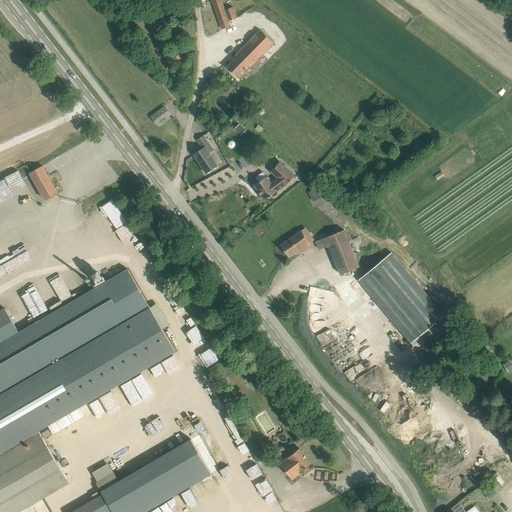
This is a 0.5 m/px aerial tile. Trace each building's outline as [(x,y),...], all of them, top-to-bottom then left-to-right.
[(167,0),(162,0),(156,4),(162,12),(171,5),(167,0)] [(212,0),(222,29),(231,26),(229,21),(237,18),(234,7),(225,10),(221,0),(212,0)] [(227,67),(237,77),(251,65),(252,66),(275,43),(261,30),(236,55),(238,56),(227,67)] [(166,60),(174,67),(182,58),(175,51),(166,60)] [(165,106),(151,116),(157,125),(171,114),(165,106)] [(240,123),(234,129),(241,134),(246,129),(240,123)] [(259,134),(260,134),(264,129),(258,124),(255,129),(254,130),(259,134)] [(206,173),(211,171),(218,166),(210,153),(212,151),(207,144),(212,140),(209,135),(204,139),(202,136),(197,139),(203,148),(194,154),(206,173)] [(265,200),(269,197),(272,195),(273,196),(274,196),(277,194),(278,192),(277,191),(287,184),(295,174),(279,161),(271,172),(279,179),(272,184),(267,177),(254,185),(265,200)] [(58,192),(49,176),(43,166),(31,172),(45,199),(58,192)] [(312,199),(320,195),(316,188),(308,192),(312,199)] [(102,219),(107,217),(110,225),(125,219),(116,198),(97,206),(102,219)] [(511,213),(444,256),(460,281),(511,248),(511,213)] [(289,257),(293,254),(297,252),(298,254),(311,244),(302,230),(281,245),(289,257)] [(316,242),(319,249),(328,246),(340,274),(360,266),(345,230),(316,242)] [(387,259),(356,284),(407,346),(438,321),(387,259)] [(511,266),(470,293),(480,308),(485,305),(490,312),(511,298),(511,266)] [(85,416),(80,408),(152,365),(167,356),(176,351),(128,269),(19,332),(6,308),(0,311),(0,511),(19,511),(69,483),(39,432),(50,425),(51,428),(43,432),(47,438),(54,433),(85,416)] [(75,297),(70,286),(55,293),(47,276),(32,283),(45,311),(75,297)] [(207,365),(218,360),(210,339),(198,344),(207,365)] [(233,356),(216,367),(224,379),(240,368),(233,356)] [(503,363),(507,370),(511,366),(511,361),(510,358),(503,363)] [(172,430),(177,441),(196,433),(192,422),(172,430)] [(96,482),(101,491),(103,494),(71,511),(146,511),(219,470),(198,434),(119,481),(113,472),(96,482)] [(245,438),(257,462),(264,458),(260,448),(259,449),(252,435),(245,438)] [(280,464),(286,471),(292,479),(301,472),(301,473),(312,463),(300,448),(280,464)] [(208,493),(219,489),(214,477),(204,481),(208,493)] [(490,499),(491,498),(492,497),(498,493),(493,486),(485,493),(490,499)] [(466,511),(459,503),(452,508),(454,511),(451,511),(466,511)]
